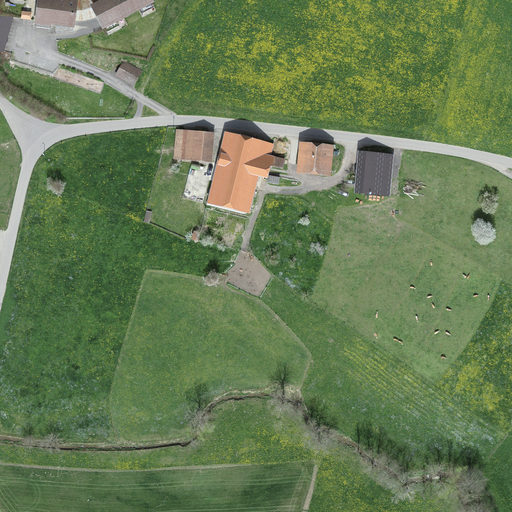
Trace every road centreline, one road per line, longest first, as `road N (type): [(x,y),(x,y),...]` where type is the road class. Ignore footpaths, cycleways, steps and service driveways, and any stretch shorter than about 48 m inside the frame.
road 1 (unclassified): [(511,163),(197,120),(97,124),(39,140)]
road 2 (unclassified): [(39,140),(25,158),(0,280)]
